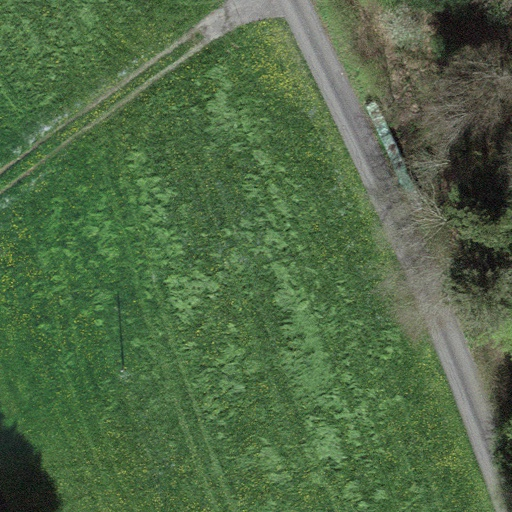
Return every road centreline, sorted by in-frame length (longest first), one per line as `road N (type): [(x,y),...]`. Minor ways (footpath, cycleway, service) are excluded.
road 1 (unclassified): [(291,0),(374,177),(505,511)]
road 2 (track): [(262,0),(0,181)]
